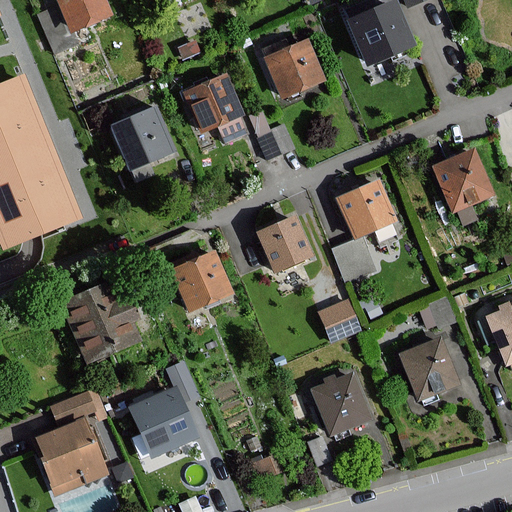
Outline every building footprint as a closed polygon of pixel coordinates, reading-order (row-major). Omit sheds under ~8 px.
[(105,0),(60,0),(72,30),(111,14),(105,0)] [(351,18),(368,61),(413,43),(396,1),(351,18)] [(266,58),(283,97),(325,79),(308,40),(266,58)] [(185,93),(202,132),(244,113),(228,77),(227,75),(185,93)] [(23,76),(0,85),(0,165),(51,146),(23,76)] [(114,125),(132,167),(173,150),(155,108),(114,125)] [(293,146),(285,127),(259,137),(267,157),(293,146)] [(78,215),(51,146),(0,165),(0,230),(5,244),(78,215)] [(475,150),(436,166),(454,209),(493,193),(475,150)] [(377,181),(340,197),(357,236),(394,219),(377,181)] [(297,216),(260,230),(275,271),(312,254),(297,216)] [(215,250),(171,269),(188,310),(233,291),(215,250)] [(112,281),(62,303),(88,362),(138,341),(129,320),(138,316),(129,295),(120,299),(112,281)] [(454,319),(446,301),(433,306),(441,325),(454,319)] [(347,302),(321,312),(332,339),(358,328),(347,302)] [(511,308),(490,318),(508,363),(511,361),(511,308)] [(473,318),(479,342),(491,339),(486,315),(473,318)] [(442,339),(402,354),(419,399),(459,384),(442,339)] [(184,401),(198,395),(184,363),(169,369),(178,389),(133,408),(153,456),(199,437),(184,401)] [(353,375),(315,390),(331,433),(370,419),(353,375)] [(63,429),(38,439),(58,490),(103,473),(84,425),(105,417),(95,390),(54,406),(63,429)] [(322,438),(310,443),(319,464),(331,459),(322,438)] [(281,470),(275,456),(255,464),(261,478),(281,470)]
